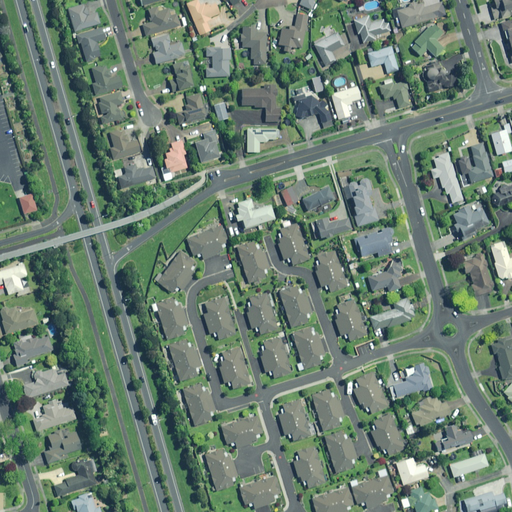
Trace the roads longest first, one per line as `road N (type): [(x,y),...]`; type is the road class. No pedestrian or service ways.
road 1 (secondary): [(165,511),(76,199)]
road 2 (secondary): [(34,0),(110,268)]
road 3 (secondary): [(110,268),(182,511)]
road 4 (secondary): [(76,199),(21,0)]
road 5 (residential): [(233,273),(196,288),(193,316),(220,405),(261,395)]
road 6 (residential): [(267,238),(277,262),(311,280),(341,368)]
road 7 (residential): [(445,317),(404,175)]
road 8 (secondary): [(223,185),(110,268)]
road 9 (residential): [(0,391),(31,511)]
road 10 (residential): [(110,0),(151,116)]
road 11 (residential): [(511,451),(470,386),(454,343)]
road 12 (residential): [(295,511),(261,395)]
